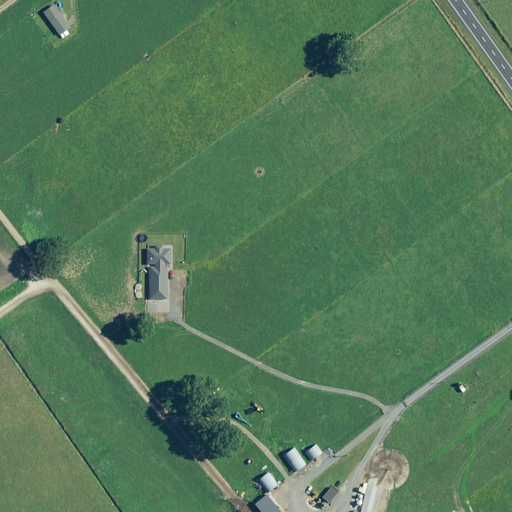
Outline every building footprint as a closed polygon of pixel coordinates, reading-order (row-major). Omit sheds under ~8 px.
[(71,28),(54,5),(43,12),(62,39),(69,34),(67,30),(71,28)] [(164,249),(164,245),(155,245),(155,249),(147,249),(146,264),(149,264),(149,299),(167,299),(168,264),(173,264),(173,249),(164,249)] [(323,452),(317,444),(306,452),(312,460),(323,452)] [(307,464),(295,447),(285,454),(297,471),(307,464)] [(279,484),(270,472),(260,478),(269,491),(279,484)] [(359,492),(364,493),(360,511),(370,511),(376,486),(361,483),(359,492)] [(280,511),(267,495),(255,504),(261,511),(280,511)]
